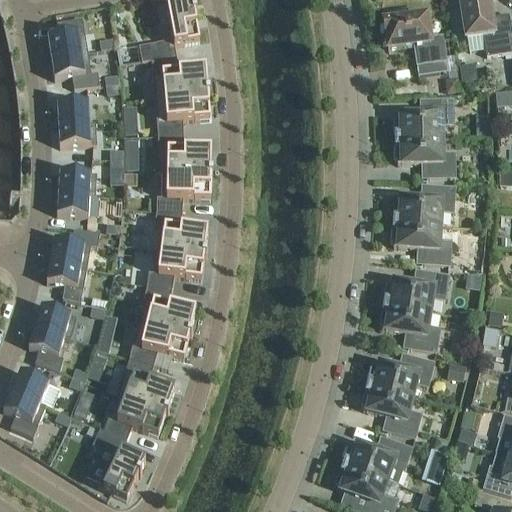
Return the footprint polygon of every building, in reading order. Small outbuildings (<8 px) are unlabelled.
[(460,7),(466,42),(483,40),(486,61),(511,57),(511,41),(510,26),(492,29),(488,2),(477,4),(476,0),(463,2),(463,6),(460,7)] [(199,47),(194,20),(196,20),(196,15),(193,16),(191,4),(166,9),(170,33),(166,34),(168,46),(139,51),(142,68),(151,67),(176,63),(174,52),(199,47)] [(383,26),(385,40),(387,53),(414,50),(418,80),(447,76),(442,40),(429,42),(426,20),(406,23),(405,16),(385,18),(386,25),(383,26)] [(88,58),(82,24),(56,28),(58,41),(47,42),(51,64),(88,58)] [(114,53),(113,46),(101,47),(102,55),(114,53)] [(99,91),(97,78),(91,79),(88,58),(51,64),(54,85),(72,83),(74,95),(99,91)] [(207,97),(205,74),(178,77),(176,63),(151,67),(154,104),(210,99),(209,97),(207,97)] [(118,89),(117,81),(105,83),(106,91),(118,89)] [(445,84),(447,98),(460,96),(458,82),(445,84)] [(120,98),(119,90),(107,91),(108,99),(120,98)] [(511,97),(495,99),(496,112),(511,110),(511,97)] [(210,124),(208,102),(210,101),(210,99),(154,104),(158,142),(183,141),(183,127),(210,124)] [(396,140),(397,145),(442,144),(441,130),(454,129),(453,104),(426,105),(427,119),(396,120),(396,122),(393,125),(393,137),(396,140)] [(88,108),(57,110),(58,131),(95,129),(95,128),(89,129),(88,108)] [(138,140),(137,127),(125,128),(125,140),(138,140)] [(95,129),(58,131),(59,153),(97,151),(95,129)] [(210,178),(211,155),(184,155),(183,141),(158,142),(158,156),(167,156),(167,179),(162,178),(162,179),(212,180),(212,178),(210,178)] [(442,144),(397,145),(397,150),(394,153),(394,164),(397,167),(397,169),(428,169),(428,183),(455,183),(454,157),(442,158),(442,144)] [(124,165),(124,157),(112,157),(112,165),(124,165)] [(124,173),(124,165),(112,165),(112,173),(124,173)] [(59,178),(58,199),(95,202),(97,180),(59,178)] [(210,205),(210,183),(212,183),(212,180),(162,179),(162,203),(157,203),(156,217),(181,219),(182,205),(210,205)] [(395,223),(395,228),(440,231),(441,217),(453,217),(455,192),(428,190),(427,205),(396,203),(396,205),(393,208),(392,220),(395,223)] [(58,199),(57,221),(88,223),(89,202),(95,203),(95,202),(58,199)] [(205,259),(208,236),(180,233),(181,219),(156,217),(154,231),(159,231),(156,255),(206,261),(207,259),(205,259)] [(440,231),(395,228),(394,233),(391,235),(390,247),(393,250),(393,252),(424,254),(423,269),(450,271),(451,245),(439,245),(440,231)] [(119,241),(120,233),(108,231),(107,239),(119,241)] [(87,273),(91,252),(97,253),(100,239),(74,236),(71,248),(54,245),(50,267),(80,272),(87,273)] [(510,252),(510,244),(501,243),(501,252),(510,252)] [(201,286),(204,263),(206,264),(206,261),(156,255),(153,278),(148,278),(147,292),(171,296),(174,282),(201,286)] [(83,295),(87,273),(80,272),(50,267),(46,289),(65,292),(63,305),(81,309),(83,295)] [(386,305),(385,310),(430,317),(432,303),(444,305),(448,280),(422,276),(419,290),(389,286),(389,288),(385,290),(384,302),(386,305)] [(190,339),(196,317),(169,310),(171,296),(147,292),(143,305),(148,307),(143,329),(138,327),(138,328),(191,341),(192,339),(190,339)] [(430,317),(385,310),(385,315),(381,317),(379,329),(382,332),(381,334),(412,339),(409,354),(436,358),(440,333),(428,331),(430,317)] [(70,344),(77,323),(41,312),(35,333),(70,344)] [(102,324),(104,316),(92,313),(91,321),(102,324)] [(101,351),(113,353),(119,318),(108,316),(101,351)] [(488,330),(501,332),(503,318),(490,316),(488,330)] [(183,365),(189,343),(191,344),(191,341),(138,328),(129,365),(153,372),(157,359),(183,365)] [(59,361),(64,343),(70,344),(35,333),(28,354),(38,357),(35,369),(60,377),(64,363),(59,361)] [(495,352),(498,335),(485,333),(482,350),(484,350),(482,360),(488,361),(490,351),(495,352)] [(469,367),(471,355),(458,352),(456,365),(469,367)] [(370,387),(369,391),(413,402),(416,389),(428,392),(434,367),(408,361),(404,375),(375,367),(374,370),(370,372),(368,383),(370,387)] [(116,400),(168,419),(169,417),(167,416),(175,395),(149,386),(153,372),(129,365),(116,400)] [(447,383),(463,387),(466,372),(450,368),(447,383)] [(84,386),(87,378),(76,374),(73,382),(84,386)] [(41,409),(49,389),(20,377),(11,397),(46,412),(46,411),(41,409)] [(82,395),(85,387),(74,383),(71,391),(82,395)] [(77,415),(89,419),(98,395),(85,391),(77,415)] [(413,402),(369,391),(368,396),(364,398),(361,409),(363,413),(363,415),(392,423),(389,437),(415,444),(421,419),(409,416),(413,402)] [(37,431),(46,412),(11,397),(3,417),(15,422),(10,434),(33,444),(38,432),(37,431)] [(116,400),(116,401),(125,404),(117,426),(108,423),(103,436),(126,446),(132,433),(158,442),(165,421),(167,421),(168,419),(116,400)] [(477,436),(481,420),(466,417),(462,433),(477,436)] [(67,430),(70,423),(59,418),(55,426),(67,430)] [(511,422),(502,419),(496,442),(498,443),(494,457),(508,461),(511,462),(511,422)] [(126,446),(99,434),(92,451),(113,461),(98,493),(126,507),(138,482),(140,483),(142,478),(140,478),(145,467),(122,456),(126,446)] [(473,450),(477,438),(461,434),(458,446),(473,450)] [(435,446),(432,454),(445,458),(448,445),(440,443),(435,446)] [(346,466),(345,471),(397,489),(402,476),(404,477),(412,453),(387,444),(382,458),(353,448),(352,450),(348,452),(344,462),(346,466)] [(430,454),(428,461),(446,467),(449,460),(430,454)] [(511,462),(508,461),(504,475),(488,471),(481,494),(509,501),(511,490),(511,462)] [(397,489),(345,471),(343,475),(339,477),(335,488),(337,492),(337,494),(365,504),(362,511),(395,511),(398,505),(394,503),(399,490),(397,489)] [(474,494),(477,485),(469,482),(466,492),(474,494)] [(511,511),(511,509),(478,497),(474,508),(483,511),(511,511)] [(424,511),(427,511),(431,502),(424,499),(420,510),(424,511)]
